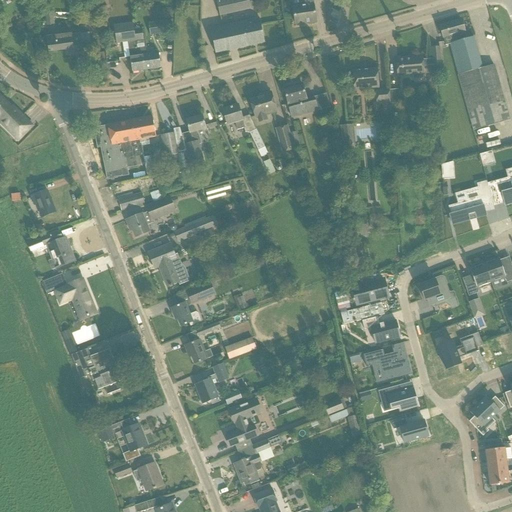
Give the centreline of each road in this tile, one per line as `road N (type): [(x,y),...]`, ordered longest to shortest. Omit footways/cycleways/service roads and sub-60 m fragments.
road 1 (unclassified): [(218,511),(57,98)]
road 2 (tertiary): [(57,98),(138,95),(476,0)]
road 3 (residential): [(445,409),(426,387),(400,285),(412,272),(511,235)]
road 4 (residential): [(511,499),(487,508),(473,501),(465,436),(445,409)]
